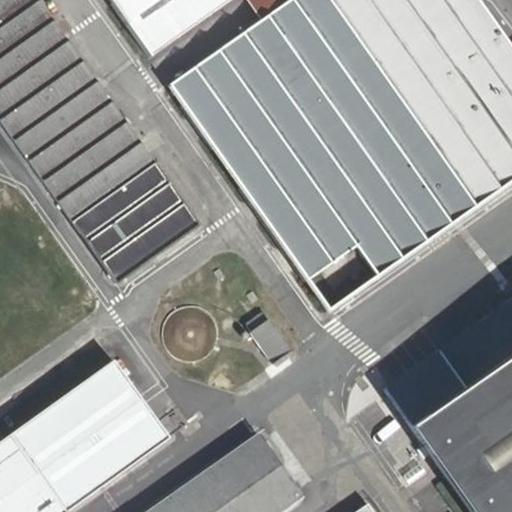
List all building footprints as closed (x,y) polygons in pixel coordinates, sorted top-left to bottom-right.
[(0,0),(0,104),(111,263),(190,209),(47,0),(0,0)] [(213,0),(117,0),(148,45),(213,0)] [(511,51),(475,0),(300,0),(171,92),(329,315),(511,185),(511,51)] [(511,511),(511,356),(407,430),(465,511),(511,511)] [(0,511),(61,511),(186,428),(187,424),(186,421),(184,416),(179,414),(160,426),(115,365),(0,443),(0,511)] [(232,427),(109,511),(252,511),(279,494),(232,427)]
